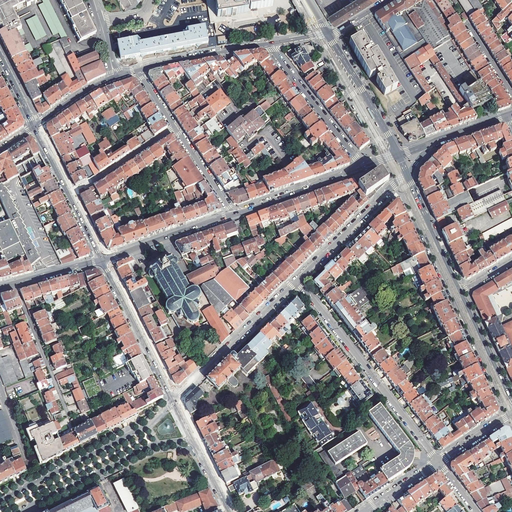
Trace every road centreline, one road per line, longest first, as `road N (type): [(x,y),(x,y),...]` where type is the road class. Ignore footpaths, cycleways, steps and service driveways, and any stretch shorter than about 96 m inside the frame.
road 1 (residential): [(438,461),(297,281)]
road 2 (residential): [(297,281),(173,400)]
road 3 (residential): [(149,426),(0,499)]
road 4 (secondary): [(102,260),(173,400)]
road 5 (residential): [(19,511),(157,443)]
road 6 (residential): [(360,167),(269,43)]
road 7 (secondary): [(398,154),(327,33)]
road 8 (secondary): [(102,260),(232,214)]
road 9 (secondary): [(232,214),(360,167)]
road 10 (tertiary): [(269,43),(138,70)]
road 11 (secondary): [(459,291),(408,173)]
road 12 (residential): [(68,192),(175,126)]
road 13 (residential): [(297,281),(382,195)]
road 14 (secondary): [(511,399),(459,291)]
